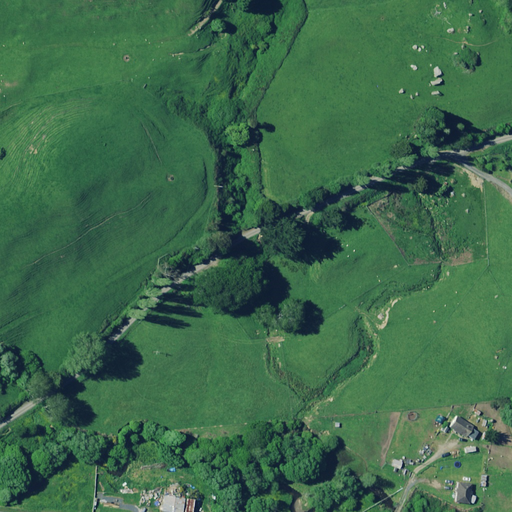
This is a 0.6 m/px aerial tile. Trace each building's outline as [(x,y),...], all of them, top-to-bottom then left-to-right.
[(473,426),(457,416),(450,428),(466,438),(467,436),(474,440),(478,432),(471,428),(473,426)] [(402,462),(394,460),(392,466),(400,469),(402,462)] [(458,482),(457,488),(455,488),(454,493),(457,493),(455,502),(469,504),(470,495),(473,495),(473,492),(471,491),(472,484),(458,482)] [(165,511),(183,511),(185,498),(172,497),(172,492),(166,492),(166,496),(164,496),(162,511),(165,511)] [(185,498),(183,511),(192,511),(194,499),(185,498)]
